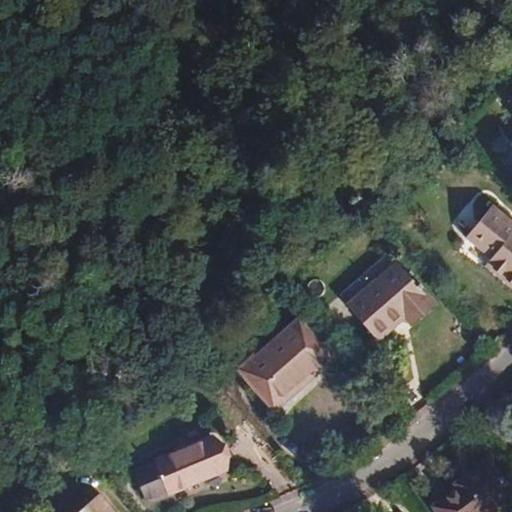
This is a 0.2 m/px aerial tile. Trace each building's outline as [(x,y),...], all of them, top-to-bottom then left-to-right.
[(511,292),(511,234),(486,212),(462,242),(488,262),(482,270),(511,294),(511,292)] [(428,309),(393,269),(344,314),(373,344),(400,320),(408,329),(428,309)] [(327,361),(292,323),(235,375),(270,413),(327,361)] [(163,502),(162,499),(219,476),(206,443),(148,465),(149,467),(126,476),(140,511),(163,502)] [(496,511),(511,501),(486,465),(454,486),(457,492),(431,511),(496,511)] [(102,511),(92,500),(78,511),(102,511)]
